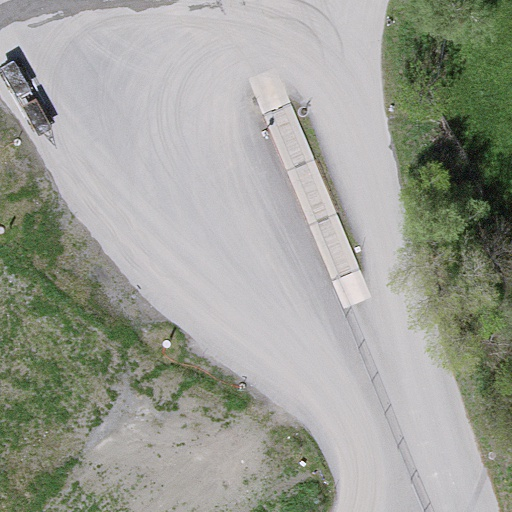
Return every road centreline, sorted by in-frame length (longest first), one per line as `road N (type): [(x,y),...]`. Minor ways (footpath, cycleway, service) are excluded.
road 1 (track): [(198,511),(233,432),(238,358),(221,308),(43,188),(0,177)]
road 2 (track): [(438,511),(411,479),(389,419),(345,182),(316,107)]
road 3 (track): [(389,419),(304,511)]
